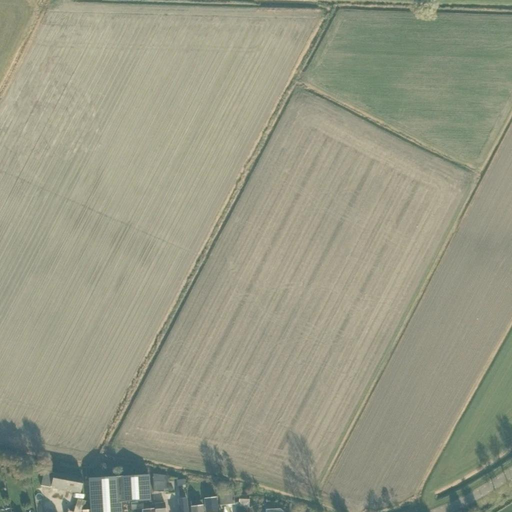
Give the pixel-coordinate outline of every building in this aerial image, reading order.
[(50,488),(80,494),(83,479),(53,473),(43,471),(40,486),(50,488)] [(153,492),(167,492),(167,476),(152,474),(153,492)] [(120,511),(120,503),(150,501),(148,475),(88,478),(90,510),(90,511),(120,511)] [(218,492),(220,506),(234,504),(233,491),(218,492)] [(216,497),(204,499),(205,505),(205,511),(217,511),(216,503),(216,497)] [(187,511),(186,498),(178,499),(178,511),(187,511)] [(81,511),(85,502),(78,499),(74,511),(71,511),(68,511),(67,511),(81,511)] [(190,506),(190,507),(190,511),(202,511),(202,500),(190,501),(190,502),(188,502),(188,506),(190,506)] [(154,503),(154,511),(165,511),(165,502),(154,503)]
